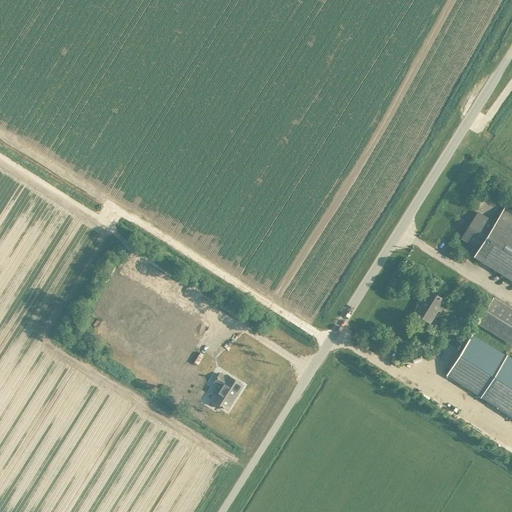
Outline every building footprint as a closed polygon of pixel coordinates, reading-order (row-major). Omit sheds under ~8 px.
[(511,211),(504,206),(477,248),(472,256),(511,280),(511,211)] [(460,237),(477,248),(493,222),(477,211),(460,237)] [(162,328),(183,294),(132,262),(111,296),(162,328)] [(439,310),(445,301),(426,289),(412,312),(416,314),(417,315),(418,315),(429,322),(437,309),(439,310)] [(511,312),(492,300),(479,321),(511,342),(511,312)] [(511,359),(471,333),(445,374),(511,416),(511,359)] [(226,409),(242,384),(226,374),(224,376),(219,373),(213,381),(219,385),(210,398),(221,405),(221,406),(222,407),(223,406),(226,409)]
